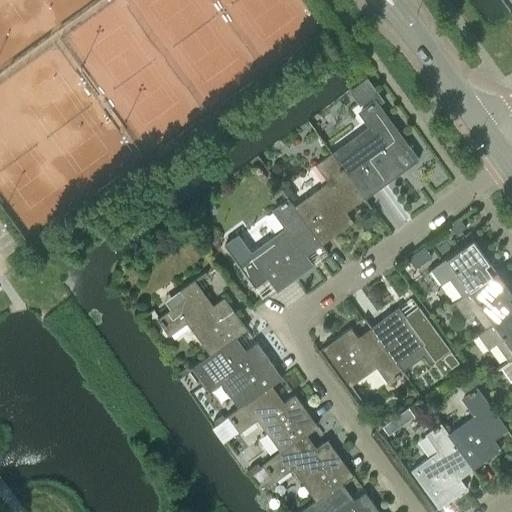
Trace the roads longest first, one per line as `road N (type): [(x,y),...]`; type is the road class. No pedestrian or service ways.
road 1 (residential): [(507,161),(282,323)]
road 2 (residential): [(282,323),(418,511)]
road 3 (tertiary): [(485,131),(388,0)]
